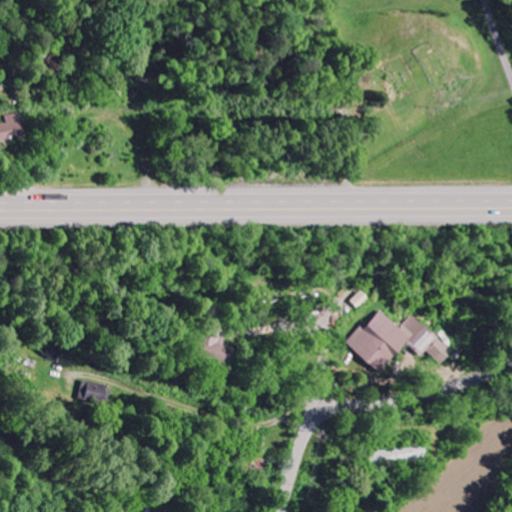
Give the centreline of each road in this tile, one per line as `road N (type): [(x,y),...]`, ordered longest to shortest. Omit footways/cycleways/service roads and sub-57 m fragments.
road 1 (trunk): [(511,207),(0,209)]
road 2 (residential): [(280,511),(304,435),(324,412),(439,390),(511,362)]
